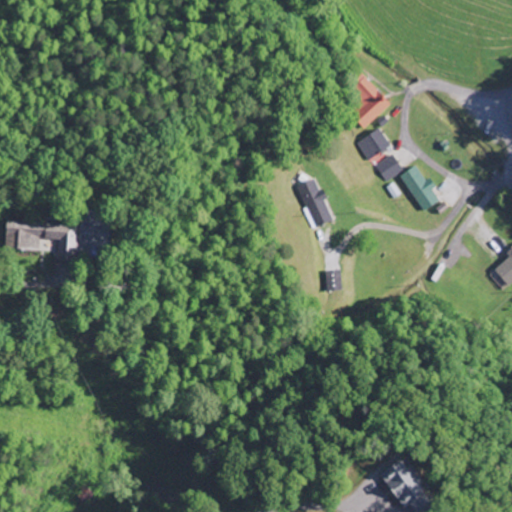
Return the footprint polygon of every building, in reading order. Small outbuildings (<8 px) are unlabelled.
[(392,106),(364,77),(350,91),(364,106),(352,117),(366,131),(392,106)] [(392,149),(381,131),(359,145),(369,163),(392,149)] [(377,168),(388,184),(405,172),(394,156),(377,168)] [(403,176),(424,214),(441,205),(421,167),(403,176)] [(334,223),(325,202),(326,202),(318,181),(300,188),(316,230),(334,223)] [(79,227),(9,224),(8,251),(44,253),(45,242),(60,242),(59,263),(77,263),(79,227)] [(511,288),(511,286),(511,252),(509,255),(511,259),(497,271),(511,288)] [(345,293),(343,272),(328,274),(330,294),(345,293)] [(390,471),(410,505),(435,491),(415,456),(390,471)]
